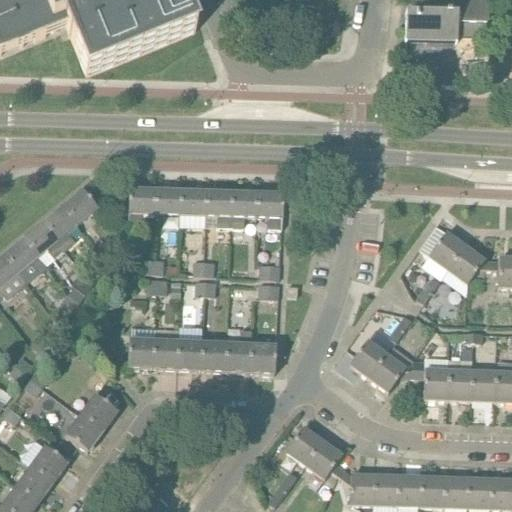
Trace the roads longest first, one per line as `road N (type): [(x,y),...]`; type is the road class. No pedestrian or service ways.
road 1 (primary): [(511,136),(0,121)]
road 2 (primary): [(0,147),(354,157)]
road 3 (residential): [(79,511),(156,411),(272,421)]
road 4 (residential): [(301,379),(343,263),(354,157)]
road 5 (residential): [(511,445),(391,435),(301,379)]
road 6 (residential): [(238,72),(365,70),(379,0)]
road 7 (primary): [(354,157),(511,164)]
